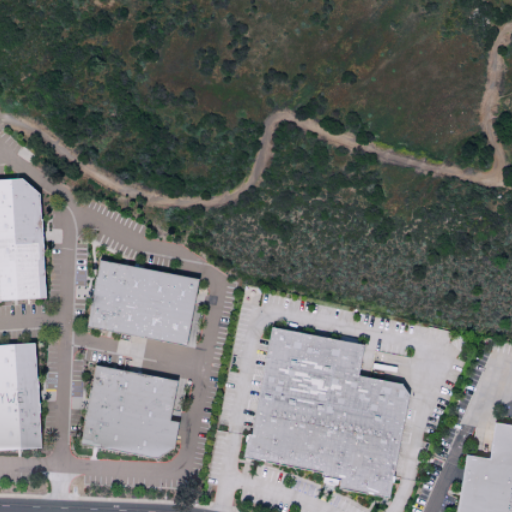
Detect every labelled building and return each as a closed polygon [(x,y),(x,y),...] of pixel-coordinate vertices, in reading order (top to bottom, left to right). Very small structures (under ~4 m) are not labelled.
[(0,300),(0,179),(24,177),(43,193),(46,299),(0,300)] [(101,261),(200,280),(187,345),(88,328),(101,261)] [(273,326),(366,345),(361,374),(403,384),(411,395),(390,499),(342,489),(345,478),(246,457),(273,326)] [(0,346),(37,344),(43,446),(0,450),(0,346)] [(96,365),(179,382),(171,421),(179,422),(176,449),(160,461),(81,446),(96,365)] [(511,511),(456,511),(466,456),(490,460),(497,423),(511,425),(511,511)]
